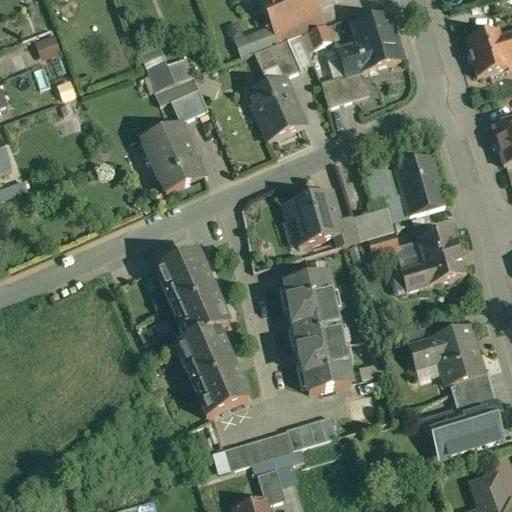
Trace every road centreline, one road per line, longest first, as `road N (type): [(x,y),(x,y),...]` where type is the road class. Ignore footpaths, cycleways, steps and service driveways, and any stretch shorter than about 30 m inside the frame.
road 1 (residential): [(443,95),(0,296)]
road 2 (unknown): [(224,194),(281,430)]
road 3 (residential): [(443,95),(486,233)]
